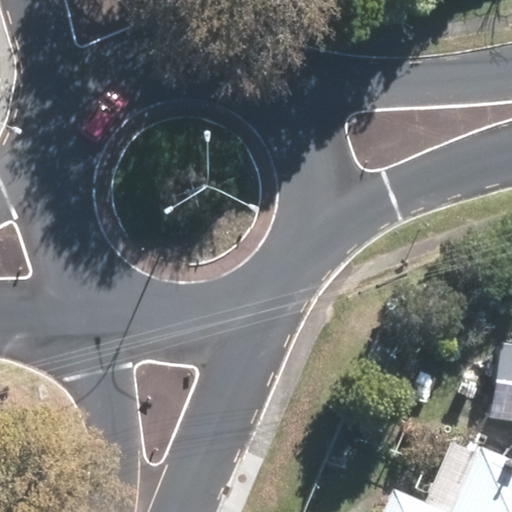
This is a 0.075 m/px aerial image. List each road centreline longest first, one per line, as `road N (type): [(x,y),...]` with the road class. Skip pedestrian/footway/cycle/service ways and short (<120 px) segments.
road 1 (secondary): [(236,94),(511,62)]
road 2 (tertiary): [(261,268),(196,463),(164,511)]
road 3 (secondary): [(511,144),(293,195)]
road 4 (tertiary): [(117,511),(115,461),(140,291)]
road 5 (tertiary): [(83,144),(52,0)]
road 6 (secondary): [(261,268),(225,291),(183,300),(140,291)]
road 7 (secondary): [(83,144),(108,110),(144,88),(185,80)]
road 8 (secondary): [(236,94),(268,120),(288,155),(293,195)]
